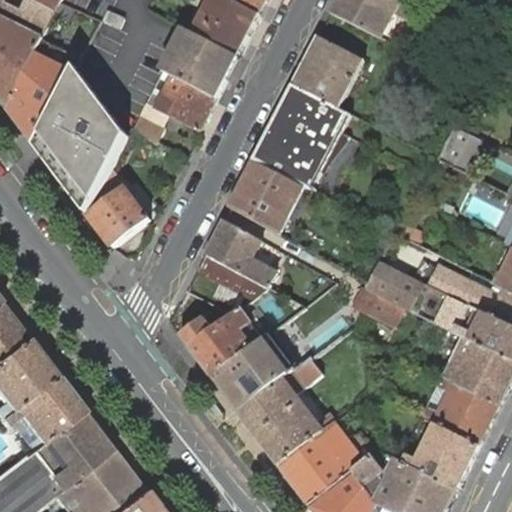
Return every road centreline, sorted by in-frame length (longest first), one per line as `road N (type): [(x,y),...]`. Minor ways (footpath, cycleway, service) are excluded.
road 1 (residential): [(110,343),(146,307),(305,0)]
road 2 (secondary): [(238,511),(110,343)]
road 3 (secondary): [(110,343),(0,196)]
